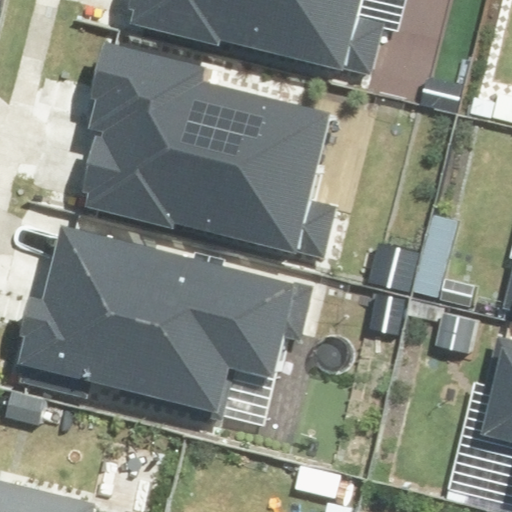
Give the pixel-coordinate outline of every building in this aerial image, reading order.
[(219,39),(372,77),(385,23),(359,16),(362,0),(128,0),(126,10),(132,11),(129,23),(217,45),(219,39)] [(311,198),(333,114),(204,80),(208,67),(106,41),(90,100),(96,100),(89,128),(98,130),(82,193),(88,194),(84,207),(174,230),(176,224),(296,255),(297,252),(324,260),(338,205),(311,198)] [(221,418),(234,366),(278,376),(287,338),(303,342),(317,285),(60,224),(42,298),(28,295),(19,336),(24,337),(17,365),(21,366),(18,381),(86,397),(90,381),(121,388),(119,394),(221,418)] [(511,268),(502,309),(511,311),(511,268)] [(511,339),(498,336),(488,375),(496,377),(481,434),(511,441),(511,492),(511,494),(511,339)] [(0,511),(90,511),(93,504),(0,480),(0,511)]
